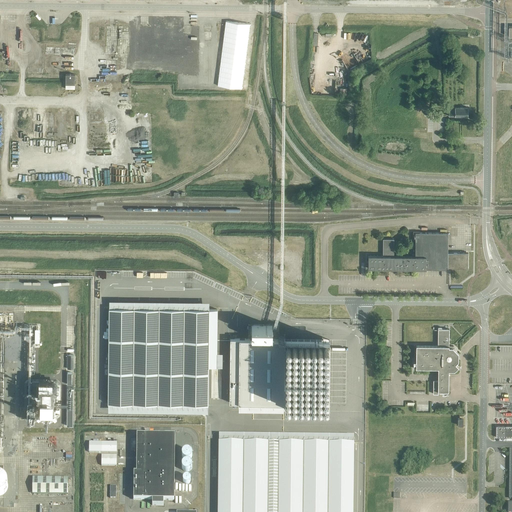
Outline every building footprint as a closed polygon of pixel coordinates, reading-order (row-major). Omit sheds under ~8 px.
[(118,46),(119,24),(108,23),(107,45),(118,46)] [(92,24),(92,40),(104,39),(104,24),(92,24)] [(200,25),(186,24),(185,45),(199,46),(200,25)] [(25,47),(39,47),(39,26),(25,27),(25,47)] [(227,49),(220,49),(219,75),(226,75),(227,49)] [(230,50),(230,67),(236,67),(236,53),(245,53),(245,49),(239,49),(239,50),(230,50)] [(40,51),(40,61),(37,61),(37,63),(34,63),(33,66),(46,67),(47,51),(40,51)] [(185,52),(184,74),(200,75),(201,52),(185,52)] [(75,74),(65,74),(65,89),(75,89),(75,74)] [(128,93),(128,86),(97,85),(97,89),(116,89),(116,93),(128,93)] [(140,85),(140,94),(165,94),(165,85),(140,85)] [(454,107),(454,108),(448,108),(448,116),(467,116),(467,108),(454,107)] [(124,112),(113,112),(113,108),(91,108),(91,120),(104,120),(104,122),(124,122),(124,112)] [(92,125),(92,133),(112,133),(112,125),(92,125)] [(113,136),(92,136),(92,145),(108,145),(108,140),(113,140),(113,136)] [(447,269),(468,269),(468,253),(448,253),(448,233),(415,232),(415,256),(393,256),(394,239),(383,239),(383,256),(368,256),(368,269),(415,269),(447,270),(447,269)] [(134,310),(109,310),(107,406),(133,406),(134,310)] [(159,310),(134,310),(133,406),(158,406),(159,310)] [(184,310),(159,310),(158,406),(183,406),(184,310)] [(210,310),(184,310),(183,406),(208,406),(210,310)] [(416,367),(416,368),(439,368),(439,373),(438,373),(438,380),(433,380),(433,394),(438,394),(438,391),(442,391),(442,394),(448,394),(448,393),(447,393),(447,391),(448,391),(449,371),(454,371),(458,367),(455,364),(458,361),(458,353),(456,350),(454,348),(455,347),(453,346),(449,346),(449,329),(442,329),(442,327),(438,327),(437,345),(416,345),(416,361),(413,361),(413,368),(413,367),(416,367)] [(329,341),(284,341),(230,340),(229,404),(283,404),(329,404),(329,341)] [(511,425),(496,426),(496,437),(511,437),(511,425)] [(136,473),(133,473),(133,500),(152,500),(152,506),(163,506),(163,500),(174,501),(174,435),(136,435),(136,473)] [(117,442),(89,442),(89,452),(116,453),(117,442)] [(352,511),(353,445),(218,444),(217,511),(352,511)] [(191,458),(192,456),(191,455),(191,454),(190,453),(190,452),(189,452),(187,451),(185,452),(183,453),(182,454),(182,455),(182,456),(182,458),(182,459),(183,460),(184,461),(185,461),(186,461),(187,461),(188,461),(189,460),(190,460),(191,458)] [(116,466),(116,456),(102,456),(102,466),(116,466)] [(191,470),(191,468),(191,467),(190,466),(190,465),(189,464),(188,464),(187,464),(185,464),(184,464),(183,465),(182,466),(181,467),(181,468),(182,470),(182,472),(184,473),(185,473),(186,473),(188,473),(189,473),(190,472),(190,471),(191,470)] [(400,475),(400,489),(454,490),(454,476),(400,475)] [(68,494),(69,477),(34,477),(33,494),(68,494)] [(183,480),(183,481),(183,482),(183,483),(183,484),(184,485),(184,486),(185,486),(185,487),(186,487),(187,487),(188,487),(189,487),(189,486),(190,486),(190,485),(191,484),(191,483),(191,482),(191,481),(190,480),(189,479),(188,479),(187,479),(186,479),(185,479),(184,480),(183,480)]
